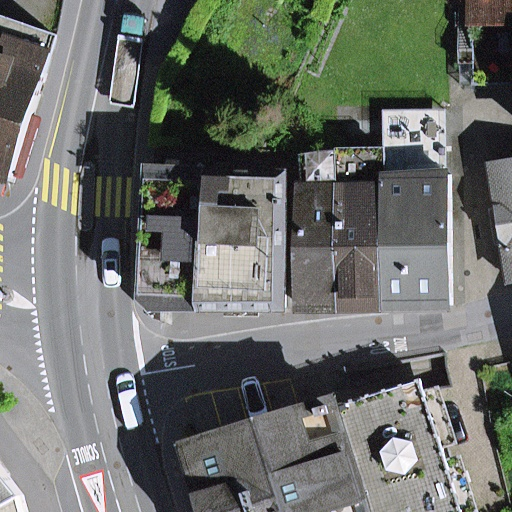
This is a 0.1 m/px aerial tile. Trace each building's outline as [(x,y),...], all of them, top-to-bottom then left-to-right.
[(511,0),(472,0),(473,64),(474,86),(511,85),(511,0)] [(0,173),(14,178),(36,111),(59,40),(0,20),(0,173)] [(387,180),(448,176),(446,111),(386,112),(385,150),(387,179),(387,180)] [(337,151),(342,308),(386,307),(384,179),(387,179),(385,150),(337,151)] [(304,156),(303,309),(342,308),(337,151),(304,156)] [(511,278),(511,163),(494,166),(511,278)] [(151,302),(159,309),(203,309),(210,172),(155,170),(153,204),(148,298),(151,302)] [(210,172),(203,309),(287,309),(288,174),(210,172)] [(384,179),(386,307),(453,306),(452,176),(448,176),(387,180),(387,179),(384,179)] [(337,407),(336,402),(305,411),(189,447),(209,511),(463,511),(424,380),(337,407)] [(0,511),(30,511),(26,496),(0,461),(0,511)]
